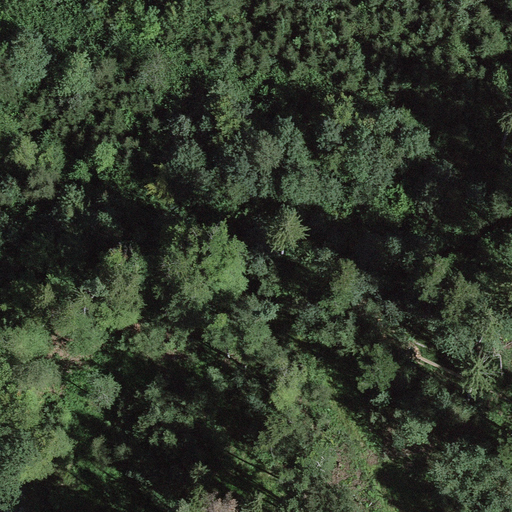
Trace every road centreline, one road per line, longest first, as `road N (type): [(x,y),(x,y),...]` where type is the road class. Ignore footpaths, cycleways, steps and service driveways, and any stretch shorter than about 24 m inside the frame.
road 1 (track): [(0,130),(101,175),(185,225),(254,287),(305,346),(404,511)]
road 2 (track): [(0,35),(118,52),(201,77),(511,136)]
